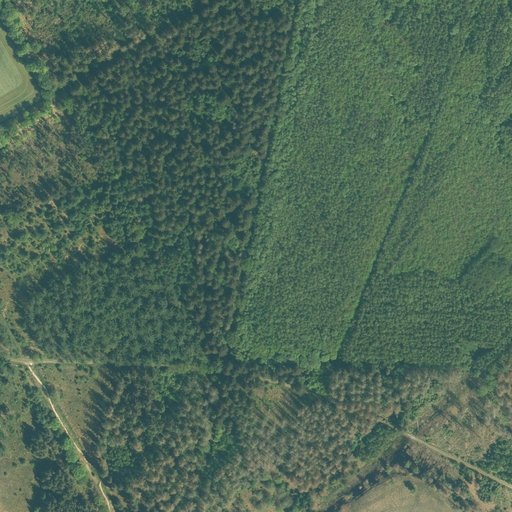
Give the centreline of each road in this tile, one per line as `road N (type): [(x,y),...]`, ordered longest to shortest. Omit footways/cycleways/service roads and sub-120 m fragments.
road 1 (track): [(0,316),(26,362),(142,363),(270,382),(392,426),(421,448),(511,486)]
road 2 (track): [(113,511),(26,362),(0,357)]
